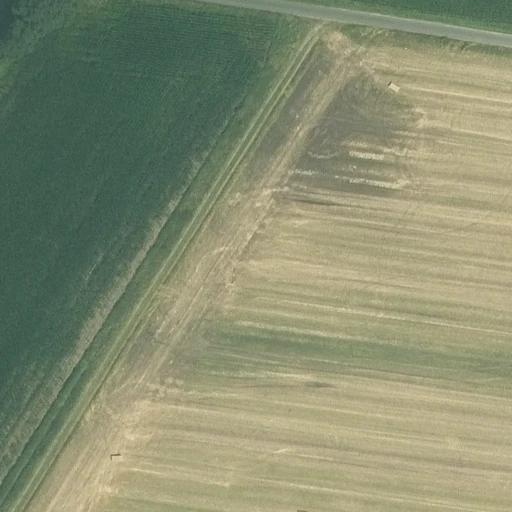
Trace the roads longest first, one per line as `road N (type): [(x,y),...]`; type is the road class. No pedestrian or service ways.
road 1 (track): [(322,14),(18,511)]
road 2 (unclassified): [(219,0),(511,34)]
